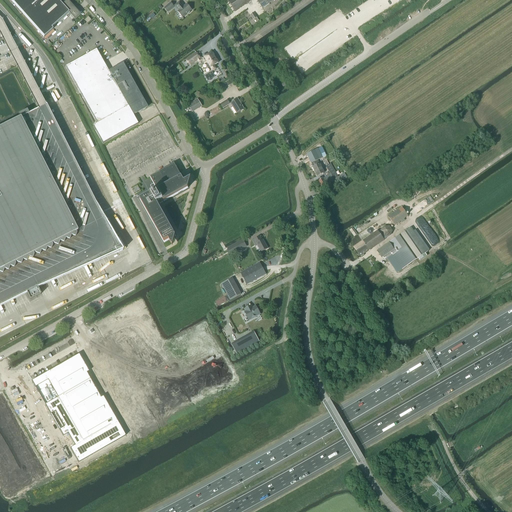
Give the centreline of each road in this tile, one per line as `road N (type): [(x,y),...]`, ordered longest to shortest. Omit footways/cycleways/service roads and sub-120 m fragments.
road 1 (unclassified): [(395,511),(312,372),(305,331),(310,212),(274,120)]
road 2 (motorway): [(511,317),(171,511)]
road 3 (motorway): [(227,511),(511,350)]
road 4 (unclassified): [(203,168),(185,252),(0,356)]
road 5 (unclassified): [(274,120),(444,3)]
road 6 (unclassified): [(89,0),(133,48),(203,168)]
road 7 (unknown): [(178,148),(126,181),(117,164),(111,149),(157,122),(171,134)]
road 8 (unclassified): [(274,120),(212,0)]
road 9 (track): [(408,225),(511,151)]
